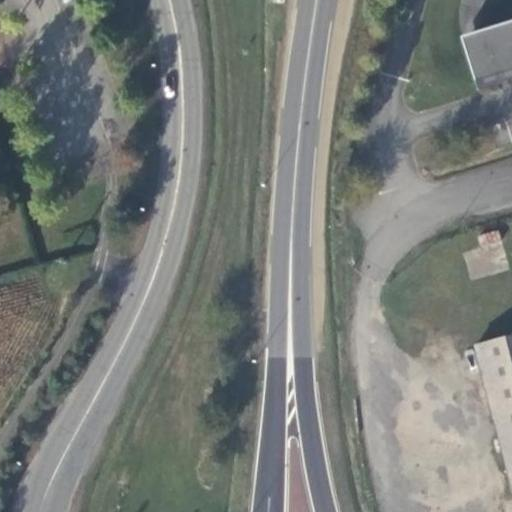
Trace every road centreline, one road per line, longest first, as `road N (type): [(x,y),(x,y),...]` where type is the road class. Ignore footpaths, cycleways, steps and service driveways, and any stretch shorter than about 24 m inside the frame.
road 1 (tertiary): [(40,511),(175,206),(183,59),(170,0)]
road 2 (primary): [(314,0),(290,191),(287,316)]
road 3 (primary): [(325,511),(287,316)]
road 4 (primary): [(287,316),(267,511)]
